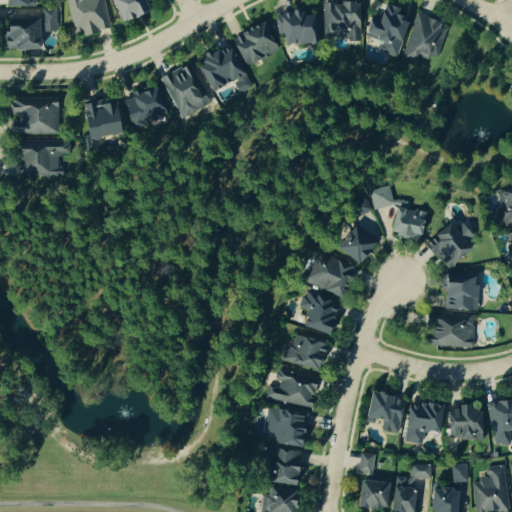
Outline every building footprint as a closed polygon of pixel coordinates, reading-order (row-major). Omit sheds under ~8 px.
[(36,8),(35,0),(2,0),(3,8),(36,8)] [(109,30),(102,0),(65,0),(71,29),(80,27),(82,36),(109,30)] [(148,13),(142,0),(108,0),(118,24),(148,13)] [(323,33),(348,33),(348,43),(358,43),(358,4),(323,4),(323,33)] [(377,53),(396,57),(406,20),(397,17),(398,10),(382,6),(379,20),(368,17),(362,39),(380,43),(377,53)] [(1,51),(37,52),(37,33),(47,33),(47,12),(29,12),(29,21),(2,20),(1,51)] [(302,17),(302,13),(278,13),(279,45),(314,44),(313,17),(302,17)] [(436,59),(446,26),(414,16),(401,61),(416,66),(420,54),(436,59)] [(277,51),(261,23),(229,41),(244,69),(277,51)] [(196,69),(208,94),(232,83),(238,95),(249,89),(227,45),(198,59),(201,66),(196,69)] [(173,109),(182,106),(186,115),(207,106),(190,65),(160,77),(173,109)] [(157,88),(122,95),(129,129),(143,126),(142,123),(162,119),(157,88)] [(9,135),(56,136),(56,100),(8,99),(8,118),(9,118),(9,135)] [(114,101),(81,104),(84,140),(117,137),(114,101)] [(18,143),(18,178),(59,177),(59,157),(69,157),(69,143),(18,143)] [(511,224),(511,188),(496,195),(502,212),(496,215),(502,229),(511,224)] [(416,242),(424,217),(394,208),(387,233),(416,242)] [(449,226),(423,244),(442,271),(473,249),(457,226),(452,230),(449,226)] [(334,248),(355,267),(374,246),(354,227),(334,248)] [(304,282),(341,299),(354,271),(317,254),(304,282)] [(476,286),(472,286),(472,278),(443,277),(442,312),(475,313),(476,286)] [(338,305),(303,293),(297,309),(306,312),(300,328),(327,337),(338,305)] [(472,319),(423,319),(423,333),(424,333),(423,348),(472,349),(472,319)] [(280,364),(318,372),(324,344),(294,338),(293,346),(285,344),(280,364)] [(310,407),(313,378),(277,375),(276,388),(265,387),(264,402),(310,407)] [(396,435),(402,400),(368,395),(363,424),(378,426),(377,432),(396,435)] [(511,399),(486,405),(494,448),(511,445),(508,432),(511,430),(511,399)] [(438,435),(440,407),(406,404),(402,443),(420,445),(421,434),(438,435)] [(480,443),(480,410),(446,409),(445,437),(458,438),(458,442),(480,443)] [(301,449),(304,414),(266,410),(263,431),(272,432),(271,446),(301,449)] [(295,463),(280,462),(281,452),(266,451),(264,486),(294,487),(295,463)] [(372,456),(358,455),(357,472),(371,473),(372,456)] [(430,481),(430,466),(409,466),(409,480),(430,481)] [(450,466),(451,484),(466,483),(465,466),(450,466)] [(506,511),(503,466),(486,468),(487,480),(471,481),(472,511),(506,511)] [(386,483),(356,482),(355,508),(385,510),(386,483)] [(413,511),(414,489),(390,488),(388,511),(413,511)] [(262,496),(259,511),(292,511),(295,493),(267,489),(266,497),(262,496)] [(454,511),(456,490),(429,489),(428,511),(454,511)]
